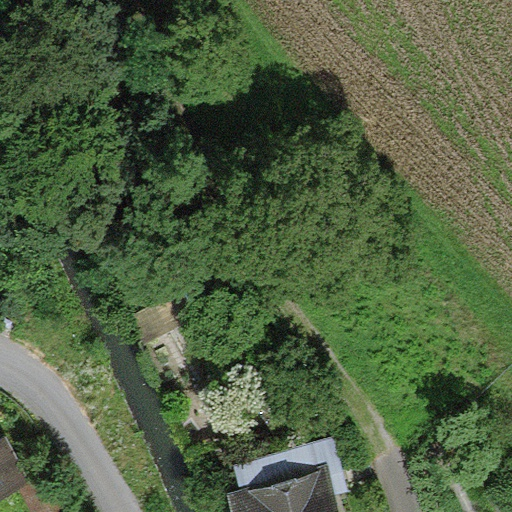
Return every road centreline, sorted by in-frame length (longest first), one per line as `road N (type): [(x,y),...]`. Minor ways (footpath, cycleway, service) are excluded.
road 1 (track): [(127,0),(143,54),(238,233),(380,444)]
road 2 (residential): [(0,360),(39,395),(112,511)]
